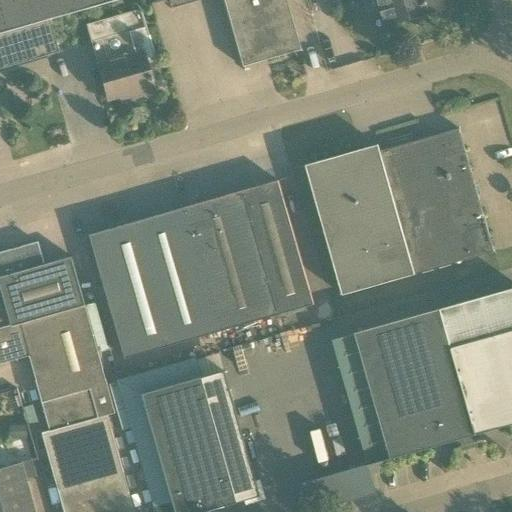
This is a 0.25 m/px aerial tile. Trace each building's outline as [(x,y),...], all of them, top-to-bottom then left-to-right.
[(0,0),(0,67),(57,52),(47,19),(114,0),(0,0)] [(168,0),(171,8),(198,0),(222,0),(241,67),(299,50),(285,0),(168,0)] [(376,0),(384,26),(385,26),(446,9),(443,0),(376,0)] [(106,62),(96,65),(106,100),(131,93),(132,98),(154,92),(145,63),(154,60),(140,9),(117,16),(122,32),(99,38),(106,62)] [(342,295),(494,252),(459,129),(380,151),(378,145),(306,165),(342,295)] [(314,306),(283,200),(278,181),(89,235),(126,359),(314,306)] [(134,511),(107,416),(116,413),(71,257),(44,265),(38,242),(0,252),(0,284),(7,310),(0,312),(0,364),(29,357),(49,431),(42,433),(64,511),(134,511)] [(328,300),(317,266),(307,269),(317,303),(328,300)] [(511,289),(356,334),(391,458),(511,422),(511,289)] [(185,361),(119,380),(156,511),(204,511),(238,502),(261,496),(250,460),(254,459),(249,441),(245,442),(225,371),(202,377),(196,358),(185,361)] [(0,510),(33,501),(22,462),(0,468),(0,510)] [(35,511),(33,501),(0,510),(0,511),(35,511)]
